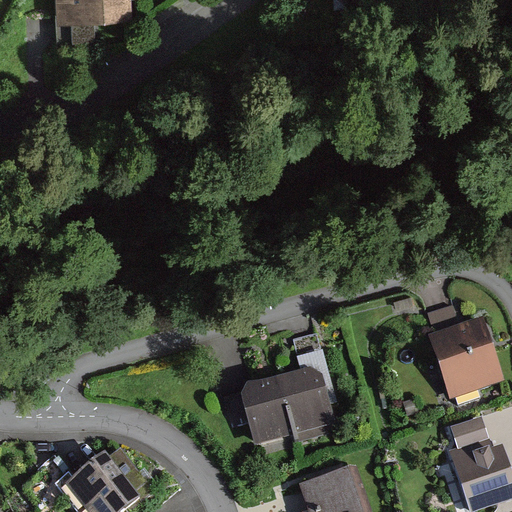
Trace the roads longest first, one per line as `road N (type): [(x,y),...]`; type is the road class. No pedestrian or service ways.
road 1 (residential): [(56,417),(68,379),(87,363),(416,271),(476,271),(511,299)]
road 2 (residential): [(0,121),(67,110),(235,0)]
road 3 (residential): [(56,417),(152,429),(204,471),(220,511)]
